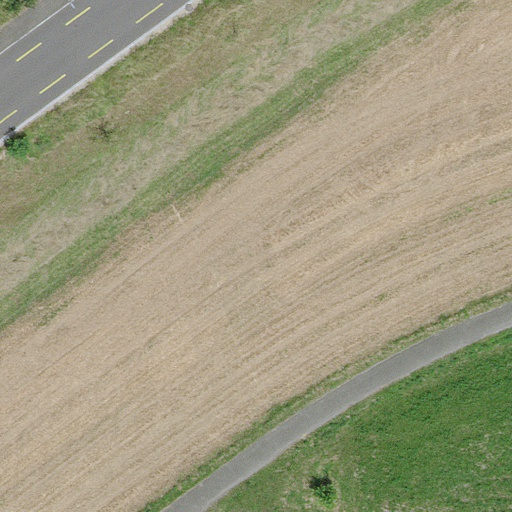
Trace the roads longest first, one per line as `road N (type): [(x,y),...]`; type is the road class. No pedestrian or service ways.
road 1 (track): [(511,311),(409,355),(305,417),(175,511)]
road 2 (tertiary): [(0,98),(135,0)]
